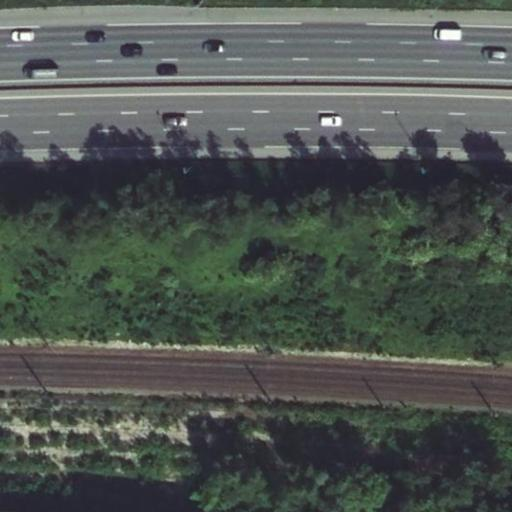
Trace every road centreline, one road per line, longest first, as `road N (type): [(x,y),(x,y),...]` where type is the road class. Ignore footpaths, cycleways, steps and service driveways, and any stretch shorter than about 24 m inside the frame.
road 1 (motorway): [(511,54),(0,56)]
road 2 (motorway): [(0,126),(511,125)]
